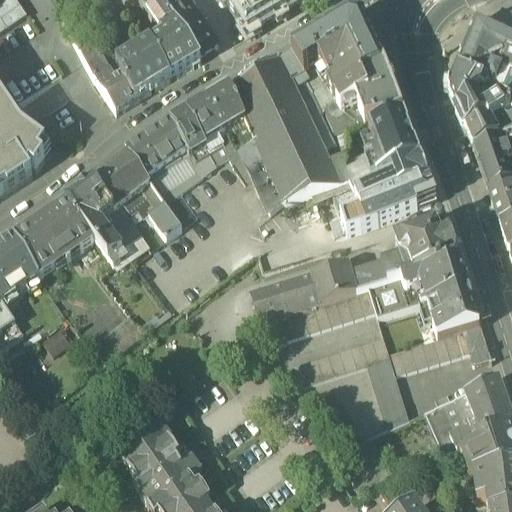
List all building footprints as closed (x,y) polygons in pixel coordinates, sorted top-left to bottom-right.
[(114,0),(78,0),(83,8),(93,0),(99,0),(106,8),(115,1),(114,0)] [(114,0),(115,1),(125,17),(139,8),(150,0),(114,0)] [(150,0),(139,8),(155,31),(170,21),(154,0),(150,0)] [(179,33),(199,64),(218,52),(183,0),(154,0),(170,21),(179,33)] [(306,9),(319,0),(220,0),(248,41),(305,8),(306,9)] [(0,10),(0,39),(27,21),(13,1),(0,10)] [(61,22),(71,41),(79,37),(70,19),(61,22)] [(155,31),(163,43),(179,33),(170,21),(155,31)] [(337,110),(337,111),(346,105),(343,100),(385,75),(363,28),(350,24),(335,33),(292,58),(305,81),(302,82),(306,90),(309,96),(326,86),(330,92),(327,94),(337,110)] [(109,56),(117,70),(131,62),(110,26),(97,34),(109,56)] [(511,43),(476,27),(457,75),(476,83),(490,88),(486,96),(501,103),(510,108),(510,113),(511,113),(511,43)] [(151,50),(150,50),(169,85),(201,67),(199,64),(179,33),(163,43),(158,46),(151,50)] [(75,48),(94,85),(109,77),(89,40),(75,48)] [(148,52),(131,62),(117,70),(123,81),(122,81),(125,87),(136,105),(137,105),(169,85),(150,50),(148,52)] [(259,159),(261,164),(284,212),(341,194),(329,169),(324,158),(294,95),(306,90),(302,82),(305,81),(292,58),(230,94),(245,127),(254,148),(260,159),(259,159)] [(391,89),(385,75),(343,100),(346,105),(337,111),(341,117),(356,112),(362,126),(356,129),(359,136),(360,135),(381,131),(403,123),(395,101),(396,101),(392,89),(391,89)] [(448,96),(457,115),(474,99),(480,93),(473,89),(476,83),(457,75),(448,96)] [(115,86),(109,77),(94,85),(95,87),(116,119),(136,105),(125,87),(122,81),(115,86)] [(323,118),(337,110),(327,94),(330,92),(326,86),(309,96),(320,120),(323,118)] [(294,95),(324,158),(336,153),(320,120),(309,96),(306,90),(294,95)] [(226,139),(238,132),(245,127),(230,94),(207,107),(226,139)] [(457,115),(466,137),(487,125),(490,128),(496,123),(489,112),(484,116),(474,99),(457,115)] [(0,203),(32,181),(28,175),(31,173),(36,177),(51,156),(23,135),(22,134),(9,114),(0,101),(0,203)] [(489,112),(496,123),(510,113),(510,108),(501,103),(489,112)] [(229,164),(224,154),(218,143),(226,139),(207,107),(187,119),(206,156),(215,172),(228,164),(229,164)] [(337,110),(323,118),(335,141),(359,136),(356,129),(362,126),(356,112),(341,117),(337,111),(337,110)] [(187,158),(191,164),(206,156),(187,119),(180,123),(175,126),(174,127),(171,128),(180,143),(179,144),(187,158)] [(511,122),(497,129),(493,135),(498,144),(511,137),(511,122)] [(404,125),(403,123),(381,131),(360,135),(366,151),(374,148),(378,159),(374,163),(364,168),(365,171),(348,180),(350,192),(352,196),(353,198),(363,194),(374,188),(420,166),(404,125)] [(473,154),(498,144),(493,135),(490,128),(487,125),(466,137),(473,153),(473,154)] [(254,148),(245,127),(238,132),(237,139),(244,154),(254,148)] [(127,157),(129,160),(146,185),(187,158),(179,144),(180,143),(171,128),(127,157)] [(232,150),(236,158),(244,154),(237,139),(238,132),(226,139),(232,150)] [(473,154),(489,198),(511,188),(511,137),(498,144),(473,154)] [(232,150),(226,139),(218,143),(224,154),(232,150)] [(233,172),(244,166),(259,159),(260,159),(254,148),(244,154),(236,158),(237,159),(229,164),(228,164),(233,172)] [(324,158),(329,169),(341,164),(336,153),(324,158)] [(215,172),(206,156),(191,164),(202,183),(203,185),(217,175),(215,172)] [(150,191),(163,209),(202,183),(191,164),(187,158),(146,185),(150,191)] [(255,190),(246,172),(261,164),(259,159),(244,166),(233,172),(232,174),(246,195),(255,190)] [(117,216),(135,202),(150,191),(146,185),(129,160),(92,189),(103,204),(114,219),(117,216)] [(344,162),(341,164),(329,169),(341,194),(350,192),(348,180),(344,162)] [(282,213),(284,212),(261,164),(246,172),(255,190),(270,223),(282,213)] [(429,189),(420,166),(374,188),(376,193),(378,193),(381,191),(383,194),(382,199),(375,198),(366,203),(357,207),(353,198),(352,196),(332,204),(333,205),(342,229),(343,229),(342,225),(341,224),(361,216),(361,217),(429,189)] [(501,232),(511,227),(511,188),(489,198),(494,215),(501,232)] [(86,194),(97,209),(103,204),(92,189),(86,194)] [(361,216),(341,224),(342,225),(343,229),(347,242),(361,238),(361,231),(373,226),(378,231),(401,222),(431,211),(434,204),(429,189),(361,217),(361,216)] [(135,202),(149,222),(165,212),(163,209),(150,191),(135,202)] [(128,264),(122,256),(107,234),(106,235),(98,225),(99,215),(95,210),(97,209),(86,194),(67,209),(95,248),(114,273),(128,264)] [(357,207),(366,203),(363,194),(353,198),(357,207)] [(134,232),(149,222),(135,202),(117,216),(123,224),(127,221),(134,232)] [(106,235),(107,234),(123,224),(117,216),(114,219),(103,204),(97,209),(95,210),(99,215),(98,225),(106,235)] [(80,258),(95,248),(67,209),(52,218),(54,220),(30,236),(29,234),(25,236),(52,277),(56,274),(54,272),(78,256),(80,258)] [(182,236),(165,212),(149,222),(166,248),(182,236)] [(127,221),(123,224),(107,234),(122,256),(141,243),(134,232),(127,221)] [(347,242),(342,225),(331,230),(336,246),(347,242)] [(361,238),(378,231),(373,226),(361,231),(361,238)] [(511,234),(511,227),(501,232),(503,238),(511,234)] [(381,273),(386,292),(401,287),(460,269),(445,231),(437,229),(395,246),(400,260),(401,260),(400,267),(381,273)] [(511,234),(503,238),(510,260),(511,258),(511,234)] [(40,285),(52,277),(25,236),(14,244),(40,285)] [(150,256),(141,243),(122,256),(128,264),(114,273),(118,278),(150,256)] [(40,285),(14,244),(0,252),(0,311),(2,310),(40,285)] [(460,269),(401,287),(404,296),(407,298),(417,295),(420,292),(424,306),(420,308),(421,313),(427,312),(468,299),(460,269)] [(311,284),(320,312),(368,297),(386,292),(381,273),(351,282),(348,272),(311,284)] [(253,301),(263,336),(269,331),(280,325),(282,324),(320,312),(311,284),(253,301)] [(377,327),(421,313),(420,308),(424,306),(420,292),(417,295),(407,298),(404,296),(401,287),(386,292),(368,297),(375,319),(377,327)] [(282,324),(280,325),(287,347),(375,319),(368,297),(320,312),(282,324)] [(427,312),(428,315),(470,303),(468,299),(427,312)] [(480,334),(470,303),(428,315),(438,346),(455,341),(467,337),(480,334)] [(0,339),(15,330),(2,310),(0,311),(0,339)] [(156,321),(138,334),(144,342),(172,321),(169,317),(159,324),(156,321)] [(92,353),(105,373),(144,342),(138,334),(130,324),(92,353)] [(273,356),(287,347),(280,325),(269,331),(263,336),(260,338),(273,356)] [(15,330),(0,339),(0,357),(24,342),(15,330)] [(466,343),(466,344),(471,360),(474,372),(491,366),(480,334),(467,337),(468,340),(466,341),(466,343)] [(71,351),(60,336),(42,349),(53,364),(71,351)] [(455,341),(461,363),(471,360),(466,344),(466,343),(466,341),(468,340),(467,337),(455,341)] [(390,366),(395,383),(461,363),(455,341),(438,346),(388,361),(390,366)] [(301,393),(367,373),(390,366),(388,361),(383,345),(295,372),(301,393)] [(395,383),(390,366),(367,373),(387,439),(409,430),(395,383)] [(424,423),(433,443),(506,411),(499,390),(424,423)] [(312,412),(344,459),(355,454),(367,448),(332,398),(312,412)] [(511,431),(511,427),(506,411),(433,443),(443,465),(460,458),(465,456),(477,451),(475,446),(511,431)] [(198,511),(207,506),(207,507),(210,505),(200,491),(199,489),(195,492),(190,485),(197,480),(201,477),(191,463),(187,466),(180,471),(175,464),(179,461),(178,459),(169,447),(173,445),(162,429),(141,444),(143,446),(132,453),(131,451),(116,461),(136,489),(137,490),(139,488),(144,496),(138,500),(146,511),(152,511),(155,510),(155,511),(198,511)] [(475,479),(475,480),(511,471),(511,431),(475,446),(477,451),(465,456),(475,479)] [(367,448),(355,454),(362,472),(380,464),(372,446),(367,448)] [(469,482),(475,479),(465,456),(460,458),(469,482)] [(180,471),(187,466),(181,457),(178,459),(179,461),(175,464),(180,471)] [(487,508),(487,511),(511,511),(511,471),(475,480),(473,482),(477,509),(487,508)] [(199,489),(200,491),(203,488),(197,480),(190,485),(195,492),(199,489)] [(137,490),(136,489),(132,492),(138,500),(144,496),(139,488),(137,490)]
